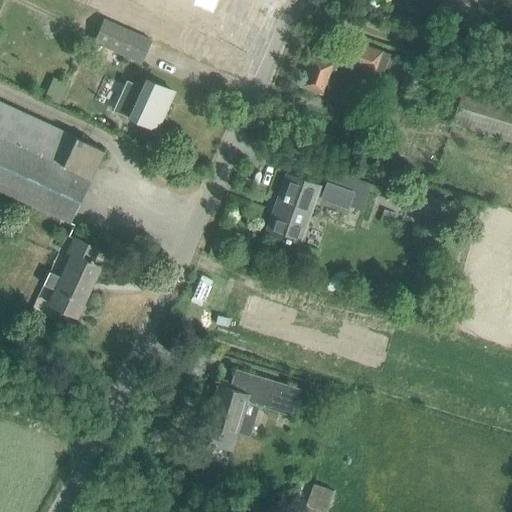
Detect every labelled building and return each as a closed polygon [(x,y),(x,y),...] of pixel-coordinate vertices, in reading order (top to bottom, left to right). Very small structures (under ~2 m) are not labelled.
[(180,0),(212,14),(218,0),(180,0)] [(103,20),(93,42),(139,63),(149,41),(103,20)] [(351,38),(340,66),(348,69),(344,78),(367,86),(381,49),(351,38)] [(336,100),(344,78),(348,69),(340,66),(333,63),(337,52),(314,43),(298,86),(336,100)] [(67,84),(51,77),(42,98),(57,105),(67,84)] [(114,110),(155,129),(172,91),(146,79),(141,89),(127,82),(114,110)] [(450,124),(511,142),(511,102),(462,88),(450,124)] [(0,191),(69,224),(103,149),(0,100),(0,191)] [(405,157),(393,153),(390,161),(402,165),(405,157)] [(329,169),(324,184),(318,199),(345,208),(346,204),(359,209),(368,183),(329,169)] [(264,232),(299,244),(320,186),(284,174),(264,232)] [(61,277),(48,271),(42,285),(54,291),(48,304),(76,317),(99,267),(91,263),(97,249),(74,238),(67,253),(71,255),(61,277)] [(294,312),(248,298),(239,329),(308,349),(312,334),(289,327),(294,312)] [(312,334),(308,349),(376,370),(385,339),(339,326),(335,340),(312,334)] [(206,423),(204,423),(198,440),(231,450),(236,434),(248,438),(258,405),(290,415),(298,389),(273,381),(235,370),(229,389),(217,385),(206,423)] [(312,485),(303,511),(326,511),(333,492),(312,485)]
